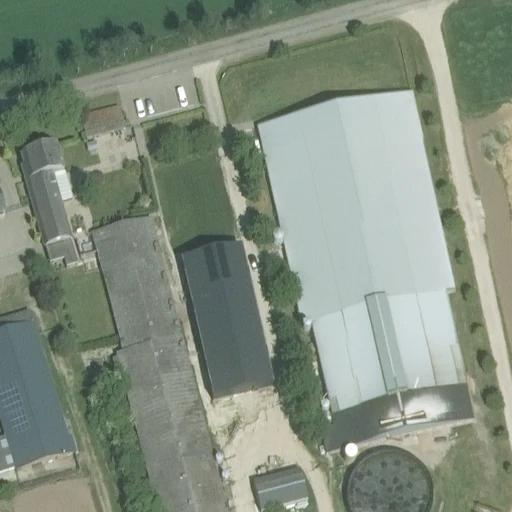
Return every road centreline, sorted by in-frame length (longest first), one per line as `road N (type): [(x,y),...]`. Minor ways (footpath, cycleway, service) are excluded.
road 1 (track): [(419,0),(511,423)]
road 2 (tertiary): [(0,109),(403,0)]
road 3 (track): [(24,258),(91,432),(111,511)]
